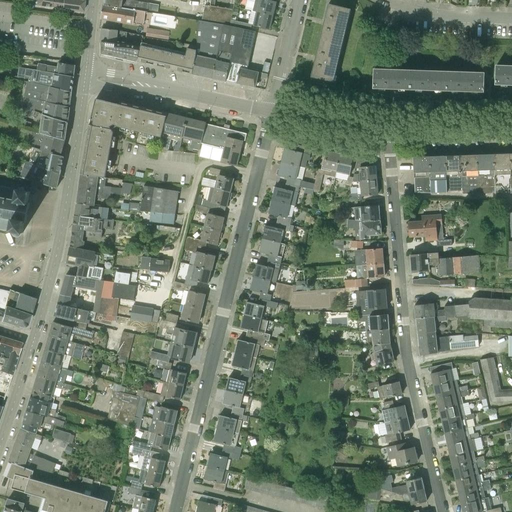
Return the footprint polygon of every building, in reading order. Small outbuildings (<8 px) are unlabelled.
[(62,9),(82,12),(83,12),(84,1),(76,0),(36,0),(36,5),(51,7),(62,8),(62,9)] [(105,0),(105,6),(145,12),(148,12),(149,3),(130,0),(129,0),(105,0)] [(276,2),(266,0),(251,0),(249,10),(251,11),(273,15),(276,2)] [(338,64),(342,46),(347,28),(351,9),(329,4),(320,41),(311,77),(333,83),(338,64)] [(101,18),(112,20),(112,21),(133,25),(134,22),(144,23),(145,12),(105,6),(103,5),(101,18)] [(215,6),(211,6),(205,5),(202,21),(224,25),(229,26),(230,26),(231,20),(232,18),(234,10),(215,6)] [(252,24),(252,25),(269,29),(273,15),(251,11),(248,24),(252,24)] [(231,20),(230,26),(238,28),(250,31),(252,25),(252,24),(248,24),(231,20)] [(202,21),(198,21),(196,51),(191,74),(212,79),(218,51),(224,25),(202,21)] [(218,51),(232,55),(238,28),(230,26),(229,26),(224,25),(218,51)] [(147,35),(169,39),(171,30),(149,26),(147,35)] [(256,32),(250,31),(238,28),(232,55),(226,82),(236,84),(238,75),(237,75),(238,73),(239,73),(240,68),(244,69),(245,65),(248,66),(256,32)] [(136,61),(139,46),(136,46),(136,44),(126,43),(127,33),(118,31),(102,29),(101,43),(108,55),(136,61)] [(191,74),(196,51),(185,48),(184,53),(140,43),(139,46),(136,61),(191,74)] [(226,82),(232,55),(218,51),(212,79),(226,82)] [(37,70),(73,77),(75,65),(58,63),(58,67),(38,64),(37,70)] [(511,85),(511,66),(496,66),(496,84),(511,85)] [(52,87),(72,91),(73,77),(37,70),(26,68),(25,76),(32,77),(32,81),(39,82),(39,80),(47,82),(48,79),(53,80),(52,87)] [(240,84),(255,88),(259,72),(244,69),(240,68),(239,73),(238,73),(237,75),(238,75),(236,84),(240,85),(240,84)] [(447,91),(467,92),(483,92),(484,73),(447,72),(411,71),(374,70),(374,88),(410,90),(447,91)] [(30,99),(70,107),(72,91),(52,87),(33,83),(28,82),(25,97),(31,98),(30,99)] [(59,120),(68,122),(70,107),(30,99),(27,110),(34,112),(42,114),(42,115),(43,115),(54,118),(59,120)] [(90,124),(102,126),(108,102),(96,99),(90,124)] [(110,127),(115,124),(119,104),(108,102),(102,126),(110,127)] [(116,127),(138,132),(144,108),(120,102),(119,104),(115,124),(116,127)] [(138,132),(150,134),(156,111),(144,108),(138,132)] [(179,152),(182,138),(187,118),(156,111),(150,134),(162,137),(162,135),(179,139),(177,145),(176,145),(174,152),(179,152)] [(45,135),(65,141),(68,122),(59,120),(54,118),(43,115),(41,134),(45,135)] [(202,140),(206,124),(206,123),(187,118),(182,138),(201,143),(202,140)] [(110,153),(112,141),(113,132),(110,127),(102,126),(90,124),(85,149),(110,153)] [(225,142),(220,163),(237,167),(243,141),(238,140),(240,132),(206,124),(202,140),(212,143),(213,139),(225,142)] [(40,150),(61,156),(65,141),(45,135),(40,150)] [(61,156),(40,150),(14,141),(11,153),(28,158),(31,159),(39,161),(38,166),(60,174),(64,157),(61,156)] [(282,163),(299,167),(306,168),(308,160),(309,161),(312,149),(293,144),(292,150),(285,149),(282,163)] [(105,178),(108,166),(110,153),(85,149),(81,175),(105,178)] [(328,152),(324,170),(323,175),(335,177),(336,173),(340,155),(328,152)] [(494,155),(495,187),(502,187),(502,194),(511,194),(511,175),(510,154),(494,155)] [(336,173),(349,175),(352,165),(351,164),(352,157),(340,155),(336,173)] [(463,194),(479,194),(478,155),(461,156),(462,177),(463,194)] [(491,187),(495,187),(494,155),(478,155),(479,194),(491,193),(491,187)] [(447,193),(447,177),(445,156),(430,157),(431,193),(433,193),(447,193)] [(447,177),(462,177),(461,156),(445,156),(447,177)] [(415,193),(431,193),(430,157),(413,157),(414,178),(415,193)] [(60,174),(38,166),(30,163),(31,159),(28,158),(27,162),(21,177),(30,180),(32,174),(39,176),(39,178),(46,180),(44,185),(57,188),(60,174)] [(360,182),(377,181),(376,167),(367,168),(367,161),(358,159),(356,167),(359,168),(360,182)] [(287,184),(300,187),(301,180),(297,179),(299,167),(282,163),(279,176),(288,178),(287,184)] [(215,189),(230,192),(233,179),(224,177),(226,171),(211,168),(209,174),(218,176),(215,189)] [(320,192),(323,175),(324,170),(318,169),(315,184),(313,191),(320,192)] [(103,186),(104,186),(105,178),(81,175),(79,189),(102,192),(103,186)] [(205,176),(202,183),(212,186),(214,179),(205,176)] [(313,191),(315,184),(301,180),(300,187),(305,188),(313,191)] [(362,200),(362,196),(378,195),(377,181),(360,182),(361,194),(357,195),(357,193),(350,194),(348,201),(362,200)] [(273,201),(290,205),(295,206),(300,187),(287,184),(285,189),(276,187),(273,201)] [(0,228),(23,233),(25,222),(26,223),(29,203),(28,203),(30,192),(24,191),(25,190),(24,188),(23,187),(22,187),(21,188),(20,189),(0,185),(0,228)] [(128,210),(161,214),(175,215),(179,192),(144,186),(141,204),(129,203),(128,210)] [(76,204),(91,206),(93,206),(95,198),(101,199),(102,192),(79,189),(76,204)] [(202,206),(215,210),(217,204),(227,206),(230,192),(215,189),(214,189),(211,202),(203,200),(202,206)] [(277,222),(290,225),(292,219),(287,218),(290,205),(273,201),(269,214),(279,216),(277,222)] [(75,214),(108,219),(109,208),(93,206),(91,206),(76,204),(75,214)] [(204,227),(221,232),(224,218),(214,216),(215,210),(202,206),(196,205),(195,211),(207,214),(204,227)] [(365,222),(380,221),(379,207),(370,207),(357,208),(357,211),(356,211),(356,220),(365,222)] [(72,231),(70,247),(82,249),(84,242),(81,242),(83,231),(85,231),(85,238),(101,239),(102,230),(112,231),(113,220),(108,219),(75,214),(72,231)] [(160,226),(173,228),(174,220),(175,220),(175,215),(161,214),(160,226)] [(426,241),(444,240),(442,215),(421,216),(422,221),(408,222),(409,237),(425,236),(426,241)] [(359,232),(360,239),(370,239),(370,236),(381,234),(380,221),(365,222),(356,220),(348,220),(348,228),(356,229),(355,232),(359,232)] [(263,239),(281,244),(284,231),(289,232),(290,225),(277,222),(276,228),(267,226),(263,239)] [(185,244),(197,246),(206,248),(207,242),(218,245),(221,232),(204,227),(201,240),(187,237),(185,244)] [(268,261),(281,264),(285,245),(281,244),(263,239),(260,253),(270,255),(268,261)] [(197,246),(185,244),(184,250),(196,253),(197,246)] [(65,274),(66,275),(77,276),(100,280),(122,284),(124,273),(112,271),(115,255),(95,252),(82,249),(70,247),(67,263),(65,274)] [(367,265),(383,264),(382,249),(366,250),(367,265)] [(194,266),(211,270),(215,257),(197,252),(194,266)] [(412,273),(430,271),(429,266),(438,265),(439,276),(480,272),(480,266),(493,266),(493,256),(479,256),(479,255),(431,259),(430,253),(411,255),(412,273)] [(149,270),(170,271),(171,262),(151,261),(149,270)] [(254,277),(271,281),(274,269),(279,270),(281,264),(268,261),(267,267),(257,264),(254,277)] [(368,287),(367,278),(384,277),(383,264),(367,265),(362,266),(363,279),(355,280),(356,288),(368,287)] [(194,266),(191,280),(208,284),(211,270),(194,266)] [(66,275),(61,294),(71,297),(74,286),(98,291),(100,280),(77,276),(66,275)] [(259,298),(270,301),(272,295),(268,294),(271,281),(254,277),(251,291),(261,293),(259,298)] [(413,284),(455,286),(455,280),(440,281),(430,278),(419,279),(418,280),(413,280),(413,284)] [(96,305),(95,312),(107,315),(115,316),(117,317),(119,299),(124,300),(124,299),(127,284),(122,284),(100,280),(98,291),(96,305)] [(172,289),(185,292),(185,290),(187,285),(174,281),(172,289)] [(27,326),(31,315),(14,309),(6,306),(10,292),(0,289),(0,311),(0,312),(0,321),(23,328),(27,326)] [(195,292),(185,290),(185,292),(182,304),(184,304),(202,309),(206,295),(195,292)] [(367,291),(368,310),(387,308),(385,290),(367,291)] [(14,309),(31,315),(35,299),(19,293),(14,309)] [(511,300),(476,297),(469,301),(469,304),(456,305),(457,318),(511,321),(511,300)] [(245,316),(262,320),(265,306),(277,309),(278,303),(270,301),(259,298),(258,305),(248,302),(245,316)] [(446,316),(445,310),(438,311),(437,303),(415,305),(416,319),(446,316)] [(55,316),(81,322),(89,323),(90,320),(87,319),(89,311),(79,309),(58,304),(55,316)] [(184,304),(181,319),(199,323),(202,309),(184,304)] [(134,306),(131,319),(158,323),(159,319),(161,311),(134,306)] [(165,320),(177,323),(179,316),(167,313),(165,320)] [(360,331),(389,329),(388,315),(369,316),(369,315),(359,316),(359,322),(366,321),(366,329),(360,329),(360,331)] [(246,336),(265,340),(269,341),(270,335),(265,334),(268,321),(262,320),(245,316),(242,329),(248,330),(246,336)] [(418,334),(436,332),(437,332),(435,321),(438,321),(438,322),(446,321),(446,317),(446,316),(416,319),(418,334)] [(173,331),(174,328),(176,329),(177,323),(165,320),(159,319),(158,323),(157,327),(173,331)] [(49,336),(69,342),(71,334),(91,340),(93,334),(73,328),(53,322),(49,336)] [(174,343),(193,348),(197,334),(178,329),(176,329),(174,328),(173,331),(171,342),(174,343)] [(373,345),(390,343),(389,329),(360,331),(361,346),(373,344),(373,345)] [(122,337),(133,340),(134,334),(123,332),(122,337)] [(422,354),(440,350),(451,349),(479,347),(478,334),(463,336),(464,335),(450,336),(449,335),(437,337),(436,332),(418,334),(419,346),(422,354)] [(0,371),(11,340),(0,336),(0,371)] [(45,349),(65,355),(72,357),(74,351),(82,354),(84,346),(69,342),(49,336),(45,349)] [(236,353),(257,358),(260,345),(264,346),(265,340),(246,336),(245,341),(239,340),(236,353)] [(132,346),(133,343),(133,340),(122,337),(120,343),(132,346)] [(0,371),(12,375),(22,343),(11,340),(0,371)] [(160,361),(169,363),(170,358),(190,363),(193,348),(174,343),(171,342),(167,355),(151,351),(149,358),(155,360),(160,361)] [(119,349),(130,352),(132,346),(120,343),(119,349)] [(378,366),(378,365),(394,362),(391,349),(390,343),(373,345),(373,347),(371,348),(372,352),(370,352),(372,361),(375,360),(377,366),(378,366)] [(318,345),(309,345),(309,369),(318,369),(318,345)] [(41,362),(61,368),(65,355),(45,349),(41,362)] [(117,355),(129,358),(130,352),(119,349),(117,355)] [(241,374),(252,377),(257,358),(236,353),(233,366),(242,369),(241,374)] [(511,389),(501,390),(494,357),(480,360),(490,404),(511,403),(511,389)] [(170,370),(171,370),(172,364),(169,363),(160,361),(159,367),(170,370)] [(37,375),(57,381),(61,368),(41,362),(37,375)] [(434,385),(452,381),(450,369),(453,369),(452,362),(439,365),(440,371),(431,373),(431,374),(432,374),(434,385)] [(98,370),(107,372),(108,366),(100,364),(98,370)] [(187,374),(171,370),(170,370),(166,382),(184,386),(187,374)] [(0,371),(0,385),(8,388),(12,375),(0,371)] [(227,391),(243,395),(247,382),(251,383),(252,377),(241,374),(240,380),(230,378),(227,391)] [(33,389),(53,395),(56,387),(62,389),(62,388),(68,390),(70,385),(57,381),(37,375),(33,389)] [(437,397),(468,390),(467,385),(459,387),(457,380),(452,381),(434,385),(433,385),(434,386),(435,386),(437,397)] [(143,397),(147,399),(162,402),(164,396),(180,400),(184,386),(166,382),(164,382),(161,395),(144,391),(143,397)] [(391,383),(394,396),(402,394),(399,382),(391,383)] [(486,386),(479,387),(480,398),(488,397),(486,386)] [(31,397),(51,403),(53,395),(33,389),(31,397)] [(440,409),(463,404),(461,397),(469,395),(468,390),(437,397),(436,397),(436,398),(437,398),(440,409),(439,409),(439,410),(440,409)] [(132,426),(136,415),(140,397),(115,391),(108,419),(132,426)] [(232,412),(243,415),(244,409),(240,408),(243,395),(227,391),(224,404),(233,407),(232,412)] [(27,410),(54,418),(57,411),(50,409),(52,403),(51,403),(31,397),(27,410)] [(136,415),(143,416),(147,399),(143,397),(140,397),(136,415)] [(391,421),(407,417),(404,405),(394,408),(393,400),(383,403),(385,410),(388,409),(391,421)] [(443,420),(474,414),(473,409),(465,411),(463,404),(440,409),(443,420)] [(153,419),(174,425),(178,411),(161,407),(161,408),(156,406),(153,419)] [(63,428),(65,422),(56,419),(54,418),(27,410),(23,423),(41,428),(42,422),(63,428)] [(218,429),(239,434),(242,421),(243,415),(232,412),(231,418),(221,416),(218,429)] [(446,433),(468,427),(466,421),(475,419),(474,414),(443,420),(442,421),(443,421),(445,432),(444,432),(445,433),(446,433)] [(132,428),(139,430),(143,416),(136,415),(132,426),(132,428)] [(385,435),(387,443),(402,439),(400,432),(410,430),(407,417),(391,421),(385,423),(388,434),(385,435)] [(156,434),(171,437),(174,425),(153,419),(149,432),(155,433),(154,434),(156,434)] [(448,445),(479,437),(478,432),(470,434),(468,427),(446,433),(448,444),(447,444),(447,445),(448,445)] [(31,447),(38,450),(43,436),(21,428),(16,442),(31,447)] [(52,437),(68,442),(71,434),(55,428),(52,437)] [(223,449),(241,454),(242,448),(236,446),(239,434),(218,429),(215,442),(224,444),(223,449)] [(156,434),(153,447),(168,450),(171,437),(156,434)] [(451,457),(469,452),(467,446),(472,445),(472,444),(480,442),(479,437),(448,445),(451,456),(450,456),(450,457),(451,457)] [(9,460),(24,466),(31,447),(16,442),(9,460)] [(139,449),(151,451),(152,445),(141,442),(139,449)] [(414,448),(407,449),(406,443),(387,447),(390,459),(396,458),(398,466),(417,461),(414,448)] [(133,453),(149,457),(151,451),(139,449),(134,447),(133,453)] [(209,467),(225,470),(228,458),(239,460),(241,454),(223,449),(221,456),(212,454),(209,467)] [(454,468),(485,461),(484,456),(475,458),(474,451),(469,452),(451,457),(454,467),(453,468),(453,469),(454,468)] [(39,458),(34,471),(51,477),(56,464),(39,458)] [(149,470),(162,474),(165,461),(152,458),(149,470)] [(39,511),(105,511),(109,501),(32,479),(34,471),(24,466),(9,460),(3,475),(14,479),(11,488),(43,497),(39,511)] [(456,480),(479,474),(477,467),(486,465),(485,461),(454,468),(456,479),(455,479),(455,480),(456,480)] [(214,488),(225,491),(229,471),(225,470),(209,467),(205,480),(215,482),(214,488)] [(149,470),(145,484),(159,487),(162,474),(149,470)] [(459,492),(490,485),(489,480),(481,482),(479,474),(456,480),(459,491),(458,491),(458,492),(459,492)] [(421,477),(406,481),(407,486),(392,489),(391,483),(393,482),(392,475),(382,478),(376,477),(376,482),(372,482),(372,488),(381,489),(402,495),(424,489),(421,477)] [(244,489),(250,490),(252,478),(247,477),(244,489)] [(250,490),(256,491),(258,480),(252,478),(250,490)] [(256,491),(261,493),(264,481),(258,480),(256,491)] [(130,487),(141,490),(143,484),(131,481),(130,487)] [(261,493),(267,494),(270,483),(264,481),(261,493)] [(267,494),(273,496),(275,484),(270,483),(267,494)] [(273,496),(279,497),(281,485),(275,484),(273,496)] [(279,497),(284,498),(287,487),(281,485),(279,497)] [(462,504),(484,498),(483,491),(491,489),(490,485),(459,492),(462,503),(461,503),(461,504),(462,504)] [(129,493),(140,495),(141,490),(130,487),(129,493)] [(284,498),(290,500),(293,488),(287,487),(284,498)] [(290,500),(296,501),(298,490),(293,488),(290,500)] [(402,495),(381,489),(372,488),(368,488),(367,499),(380,500),(381,495),(394,499),(404,501),(411,500),(412,505),(427,501),(424,489),(402,495)] [(296,501),(302,503),(304,491),(298,490),(296,501)] [(302,503),(307,504),(310,492),(304,491),(302,503)] [(307,504),(313,506),(316,494),(310,492),(307,504)] [(313,506),(319,507),(321,495),(316,494),(313,506)] [(331,497),(327,496),(321,495),(319,507),(324,508),(330,510),(331,497)] [(139,509),(151,511),(153,511),(156,500),(142,496),(139,509)] [(197,511),(214,511),(217,505),(221,506),(222,500),(212,497),(210,503),(200,501),(197,511)] [(500,511),(500,508),(487,510),(484,498),(462,504),(463,511),(500,511)] [(8,499),(4,511),(33,511),(26,510),(26,508),(24,507),(25,503),(24,503),(16,501),(8,499)]
